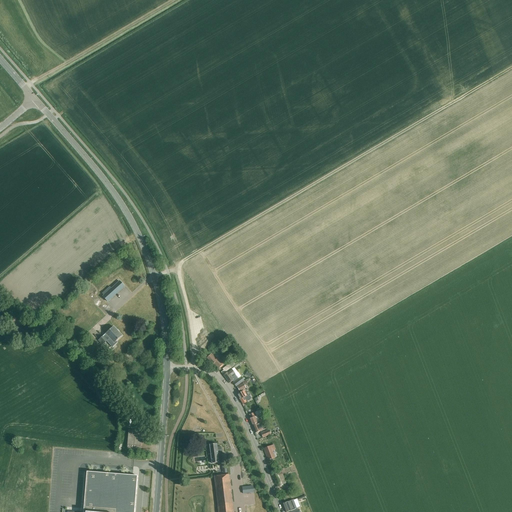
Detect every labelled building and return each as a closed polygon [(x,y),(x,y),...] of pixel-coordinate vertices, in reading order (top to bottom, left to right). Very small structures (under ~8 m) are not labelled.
[(108,302),(125,287),(119,281),(111,288),(110,287),(102,294),(104,295),(102,296),(108,302)] [(122,336),(114,327),(106,334),(103,336),(103,337),(100,340),(104,344),(107,341),(108,342),(110,339),(114,343),(122,336)] [(213,353),(207,358),(213,365),(213,364),(218,369),(223,364),(220,360),(219,361),(217,358),(215,355),(219,352),(216,350),(213,353)] [(221,372),(223,374),(238,364),(236,361),(229,366),(228,365),(223,369),(224,370),(221,372)] [(230,370),(223,375),(229,383),(233,380),(234,382),(238,378),(241,376),(234,368),(232,370),(232,369),(230,370)] [(241,377),(234,383),(236,386),(244,381),(241,377)] [(249,395),(247,396),(244,391),(237,395),(243,404),(251,400),(250,399),(251,399),(249,395)] [(250,415),(249,415),(250,418),(251,417),(251,418),(250,419),(252,425),(260,422),(257,415),(261,414),(260,411),(250,415)] [(260,422),(252,425),(256,433),(266,429),(265,424),(261,426),(260,422)] [(127,449),(140,450),(142,431),(128,430),(127,449)] [(261,433),(263,438),(271,435),(269,430),(261,433)] [(217,451),(222,450),(222,447),(217,447),(217,444),(210,445),(212,464),(219,463),(217,451)] [(272,451),(275,450),(273,445),(264,449),(269,461),(275,458),(272,451)] [(273,475),(278,487),(286,483),(281,471),(273,475)] [(134,511),(137,476),(87,472),(83,511),(79,511),(80,511),(79,511),(68,511),(67,511),(134,511)] [(215,476),(218,511),(232,511),(229,475),(215,476)] [(291,501),(283,504),(286,511),(288,511),(297,509),(294,500),(291,501)]
